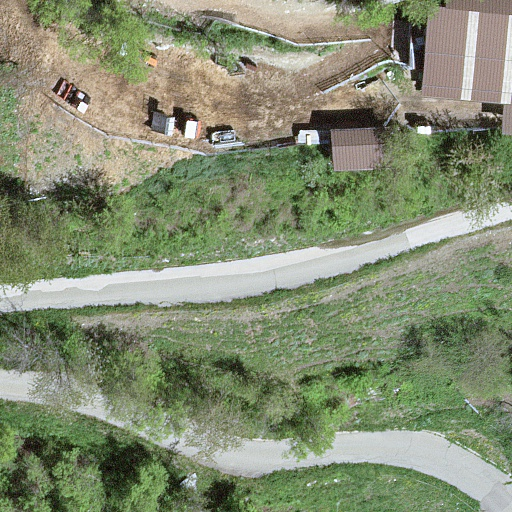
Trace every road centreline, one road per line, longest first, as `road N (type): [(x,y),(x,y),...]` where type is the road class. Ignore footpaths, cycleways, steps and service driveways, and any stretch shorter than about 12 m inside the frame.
road 1 (residential): [(0,381),(89,395),(232,454),(424,450),(478,478),(511,510)]
road 2 (residential): [(511,209),(298,269),(0,300)]
